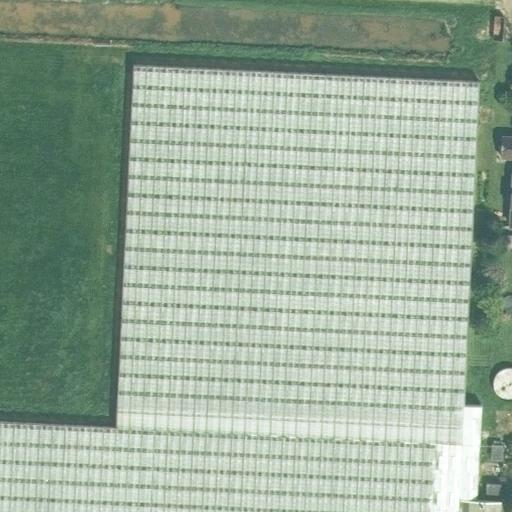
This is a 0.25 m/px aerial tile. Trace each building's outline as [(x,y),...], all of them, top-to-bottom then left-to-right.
[(458,511),(459,501),(477,502),(481,405),(463,405),(478,81),(132,64),(114,427),(0,421),(0,511),(458,511)] [(511,137),(501,137),(500,157),(511,157),(511,173),(511,174),(509,226),(511,225),(511,137)] [(511,366),(492,370),(496,394),(511,391),(511,366)] [(499,494),(500,484),(485,483),(485,493),(499,494)] [(499,511),(500,503),(477,502),(459,501),(458,511),(499,511)]
